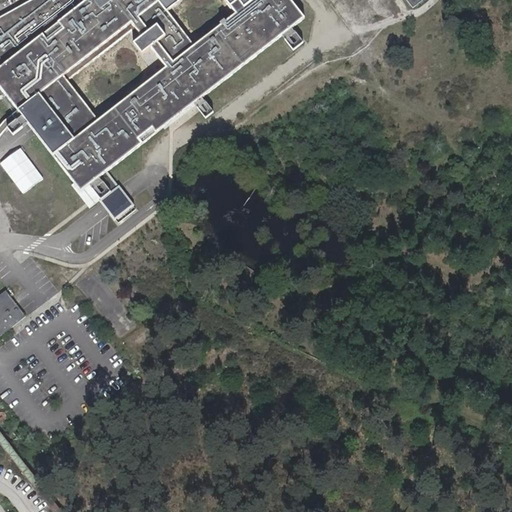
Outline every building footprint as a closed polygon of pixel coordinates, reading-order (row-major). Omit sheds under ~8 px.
[(89,0),(86,3),(84,0),(31,0),(0,17),(0,87),(11,94),(22,108),(26,114),(36,126),(85,190),(89,185),(116,219),(134,204),(107,172),(155,136),(153,133),(170,121),(171,123),(309,16),(296,0),(89,0)] [(0,95),(11,94),(0,87),(0,95)] [(0,128),(0,138),(13,124),(26,114),(22,108),(9,118),(0,128)] [(0,328),(3,333),(25,316),(10,297),(7,300),(2,294),(0,295),(0,328)] [(62,511),(0,432),(0,442),(55,511),(62,511)]
